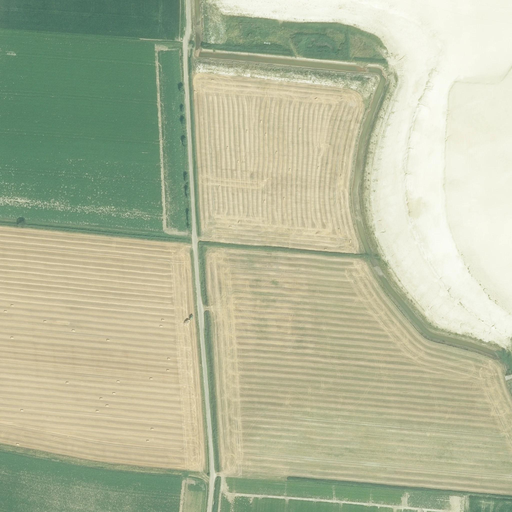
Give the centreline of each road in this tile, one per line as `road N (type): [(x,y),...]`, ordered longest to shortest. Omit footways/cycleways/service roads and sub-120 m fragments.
road 1 (unclassified): [(207,511),(188,0)]
road 2 (residential): [(406,0),(439,29),(447,53),(446,85),(419,157),(422,211),(449,255),(511,311)]
